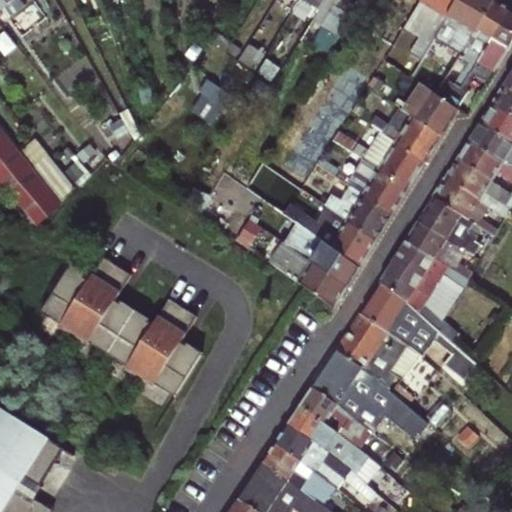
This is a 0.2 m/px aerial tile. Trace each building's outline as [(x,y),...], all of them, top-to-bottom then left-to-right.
[(0,0),(0,22),(13,13),(3,0),(0,0)] [(3,0),(13,13),(22,7),(17,0),(3,0)] [(326,2),(322,0),(317,0),(314,5),(322,10),(326,2)] [(327,0),(326,2),(335,8),(326,22),(336,28),(343,33),(347,26),(362,0),(327,0)] [(420,0),(362,0),(347,26),(362,35),(379,6),(386,10),(391,0),(409,0),(418,5),(420,0)] [(404,35),(416,42),(427,49),(434,38),(458,0),(420,0),(418,5),(416,9),(419,10),(404,35)] [(456,60),(494,0),(458,0),(434,38),(444,45),(419,85),(427,91),(434,95),(443,80),(456,60)] [(511,10),(494,0),(456,60),(465,66),(452,86),(460,91),(470,74),(511,10)] [(511,10),(470,74),(473,77),(487,86),(511,43),(511,10)] [(343,33),(336,28),(323,49),(330,53),(343,33)] [(222,37),(216,47),(230,56),(236,46),(222,37)] [(427,49),(416,42),(398,72),(408,79),(427,49)] [(267,62),(250,52),(242,65),(260,75),(267,62)] [(280,72),(270,66),(264,77),(274,83),(280,72)] [(463,93),(473,77),(470,74),(460,91),(463,93)] [(452,86),(443,80),(434,95),(455,109),(464,94),(463,93),(460,91),(452,86)] [(511,91),(505,87),(493,106),(511,118),(511,91)] [(442,138),(459,111),(455,109),(434,95),(427,91),(410,118),(442,138)] [(481,124),(511,143),(511,118),(493,106),(481,124)] [(398,116),(401,112),(396,109),(393,107),(390,111),(398,116)] [(371,119),(366,127),(381,135),(425,163),(442,138),(410,118),(398,135),(371,119)] [(511,143),(481,124),(470,143),(511,169),(511,143)] [(60,206),(0,132),(0,180),(37,227),(60,206)] [(339,135),(333,144),(350,153),(355,145),(339,135)] [(409,190),(425,163),(381,135),(368,153),(358,147),(353,155),(366,163),(409,190)] [(511,169),(470,143),(457,162),(490,182),(495,174),(511,184),(511,194),(511,196),(511,169)] [(511,204),(511,196),(490,182),(457,162),(446,181),(487,207),(499,215),(504,218),(511,204)] [(409,190),(366,163),(349,189),(392,216),(409,190)] [(487,207),(446,181),(434,199),(475,225),(493,235),(504,218),(499,215),(492,226),(480,219),(487,207)] [(328,212),(338,218),(376,242),(392,216),(349,189),(338,205),(334,203),(328,212)] [(203,215),(212,200),(198,192),(190,206),(203,215)] [(470,233),(475,225),(434,199),(419,223),(453,245),(477,260),(484,248),(476,243),(479,238),(470,233)] [(376,242),(338,218),(324,238),(313,231),(316,226),(298,214),(293,222),(297,225),(359,269),(376,242)] [(445,258),(453,245),(419,223),(407,242),(450,270),(453,264),(445,258)] [(297,225),(284,244),(347,289),(359,269),(297,225)] [(465,280),(450,270),(407,242),(380,284),(383,287),(406,302),(417,312),(421,304),(440,275),(460,287),(465,280)] [(347,289),(284,244),(283,244),(275,255),(267,249),(261,257),(334,309),(347,289)] [(156,385),(176,398),(204,354),(188,345),(187,348),(182,345),(199,318),(171,300),(154,327),(149,324),(151,321),(122,303),(120,305),(116,303),(132,276),(104,258),(89,282),(84,280),(89,272),(70,259),(49,293),(52,295),(42,313),(61,325),(60,327),(89,345),(90,343),(128,367),(127,370),(155,387),(156,385)] [(405,346),(423,318),(417,312),(406,302),(383,287),(363,318),(405,346)] [(439,320),(421,304),(417,312),(423,318),(434,328),(439,320)] [(390,392),(416,354),(412,351),(405,346),(363,318),(338,354),(364,372),(373,378),(390,392)] [(417,345),(412,351),(416,354),(417,355),(422,350),(417,345)] [(350,392),(364,372),(338,354),(314,391),(340,408),(344,402),(350,392)] [(360,399),(373,378),(364,372),(350,392),(360,399)] [(368,431),(350,415),(340,408),(314,391),(301,409),(343,437),(373,462),(386,445),(368,431)] [(350,415),(354,409),(344,402),(340,408),(350,415)] [(395,417),(402,410),(394,402),(387,410),(395,417)] [(375,464),(373,462),(343,437),(301,409),(289,428),(325,452),(348,471),(356,462),(368,472),(375,464)] [(373,426),(354,409),(350,415),(368,431),(373,426)] [(325,452),(289,428),(277,446),(326,480),(339,490),(345,482),(372,504),(379,496),(360,481),(348,471),(325,452)] [(326,507),(339,490),(326,480),(277,446),(264,465),(319,501),(326,507)] [(360,481),(368,472),(356,462),(348,471),(360,481)] [(297,511),(330,511),(331,511),(326,507),(319,501),(264,465),(239,503),(253,511),(291,511),(293,509),(297,511)] [(0,499),(14,478),(0,468),(0,511),(16,511),(0,501),(0,499)] [(23,483),(14,478),(0,499),(0,501),(16,511),(54,511),(19,490),(23,483)] [(253,511),(239,503),(232,511),(253,511)]
